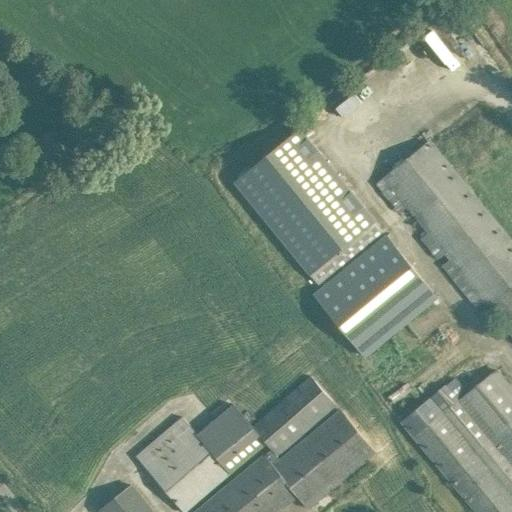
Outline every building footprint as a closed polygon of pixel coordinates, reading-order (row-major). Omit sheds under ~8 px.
[(301,128),(235,181),(320,288),(386,235),(301,128)] [(32,142),(52,175),(71,164),(50,131),(32,142)] [(511,241),(431,140),(386,176),(475,287),(486,301),(511,332),(511,241)] [(316,293),(317,295),(367,355),(438,297),(387,235),(316,293)] [(478,307),(486,301),(475,287),(467,294),(478,307)] [(404,420),(417,436),(478,511),(511,511),(511,386),(498,370),(460,400),(458,398),(466,391),(456,378),(404,420)] [(277,457),(337,404),(312,375),(264,417),(253,427),(232,403),(198,433),(183,416),(137,456),(184,511),(267,441),(273,449),(195,511),(278,511),(298,496),(308,508),(376,451),(342,409),(341,410),(340,408),(280,460),(277,457)] [(102,511),(153,511),(132,484),(100,509),(102,511)]
